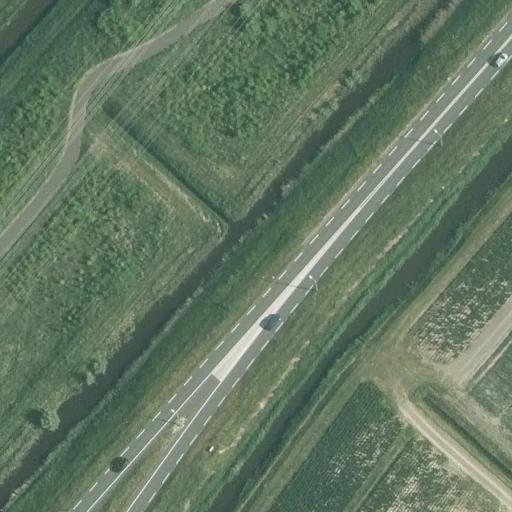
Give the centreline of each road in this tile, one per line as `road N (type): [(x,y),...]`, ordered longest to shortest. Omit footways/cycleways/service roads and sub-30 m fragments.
road 1 (primary): [(273,301),(511,30)]
road 2 (primary): [(273,301),(197,370),(71,511)]
road 3 (primary): [(136,511),(273,301)]
